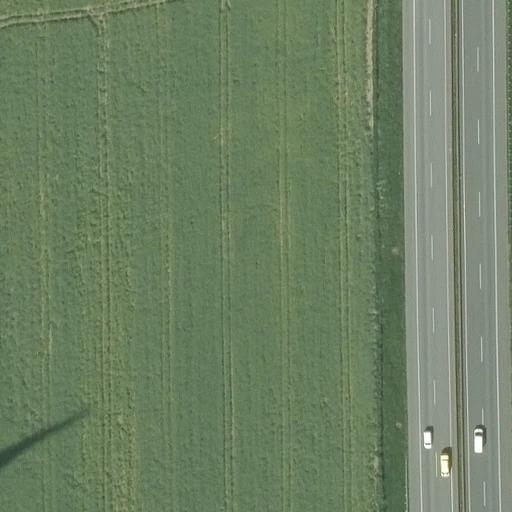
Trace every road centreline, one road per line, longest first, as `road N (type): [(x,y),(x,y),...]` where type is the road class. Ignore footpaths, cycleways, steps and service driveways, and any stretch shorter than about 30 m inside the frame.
road 1 (motorway): [(496,511),(489,0)]
road 2 (motorway): [(434,0),(437,511)]
